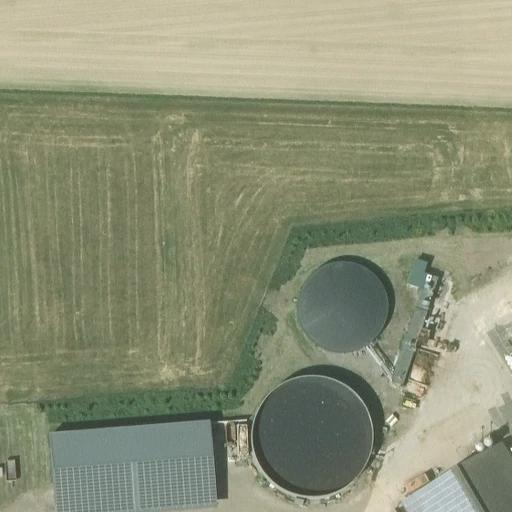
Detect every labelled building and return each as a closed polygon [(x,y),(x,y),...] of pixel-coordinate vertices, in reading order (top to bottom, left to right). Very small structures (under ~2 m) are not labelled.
[(422,283),(430,258),(416,253),(408,279),(422,283)] [(313,295),(321,347),(377,337),(367,275),(328,281),(330,292),(313,295)] [(420,280),(396,376),(409,380),(434,283),(420,280)] [(366,462),(371,439),(366,416),(353,397),(333,384),(310,379),(287,384),(267,397),(254,417),(250,440),(255,463),(268,483),(288,496),(311,500),(334,495),(353,482),(366,462)] [(212,413),(52,422),(57,511),(217,502),(212,413)] [(511,511),(511,461),(502,444),(402,503),(407,511),(511,511)]
